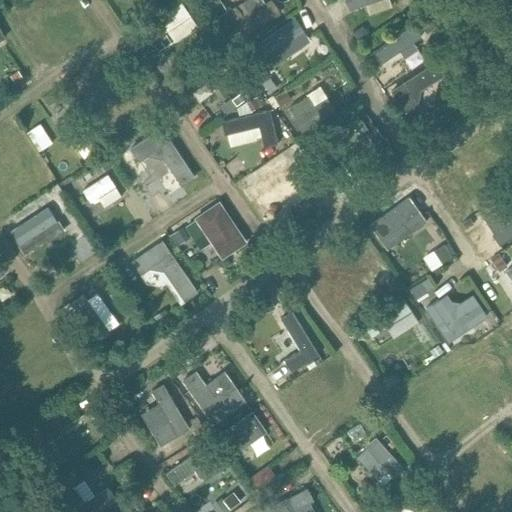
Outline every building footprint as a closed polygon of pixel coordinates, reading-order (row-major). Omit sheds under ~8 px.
[(57,2),(55,0),(35,0),(18,10),(24,21),(57,2)] [(238,7),(218,20),(233,43),(280,12),(272,0),(268,0),(264,3),(258,8),(244,17),(238,7)] [(346,0),(351,11),(384,0),(346,0)] [(196,25),(180,2),(142,27),(150,39),(167,28),(174,39),(196,25)] [(287,56),(310,40),(294,17),(256,43),(264,55),(279,45),(287,56)] [(411,41),(420,34),(412,24),(371,53),(378,63),(399,48),(404,56),(415,48),(411,41)] [(363,26),(352,33),(359,44),(370,37),(363,26)] [(230,61),(221,50),(181,82),(189,93),(230,61)] [(390,90),(411,123),(423,116),(415,104),(417,91),(451,69),(443,56),(390,90)] [(10,75),(15,82),(22,77),(18,70),(10,75)] [(231,99),(236,105),(247,97),(243,90),(231,99)] [(96,91),(88,97),(109,128),(118,122),(96,91)] [(304,129),(334,111),(326,97),(314,104),(308,94),(289,106),(304,129)] [(269,111),(221,122),(224,135),(227,134),(239,131),(242,143),(256,140),(256,138),(260,137),(263,147),(278,144),(269,111)] [(95,150),(70,112),(58,121),(83,158),(95,150)] [(343,190),(354,183),(340,161),(343,145),(366,129),(358,118),(314,147),(343,190)] [(43,123),(30,130),(41,150),(55,142),(43,123)] [(170,193),(199,176),(169,125),(118,154),(132,177),(162,160),(170,173),(162,178),(170,193)] [(294,170),(287,160),(250,186),(257,196),(294,170)] [(441,178),(461,210),(485,195),(465,163),(441,178)] [(107,177),(84,192),(92,203),(99,198),(105,208),(121,198),(107,177)] [(7,221),(28,250),(65,223),(44,194),(7,221)] [(370,225),(363,230),(369,238),(375,233),(385,247),(425,219),(408,196),(369,224),(370,225)] [(244,241),(218,201),(194,216),(221,257),(244,241)] [(500,242),(511,234),(511,219),(504,225),(494,211),(484,218),(500,242)] [(180,246),(195,238),(187,225),(172,233),(180,246)] [(186,298),(198,290),(163,239),(133,260),(142,272),(151,266),(166,269),(186,298)] [(449,242),(425,254),(432,269),(456,257),(449,242)] [(338,290),(347,302),(374,283),(347,244),(318,264),(337,291),(338,290)] [(460,302),(474,291),(465,282),(452,293),(460,302)] [(416,299),(426,292),(420,283),(410,289),(416,299)] [(74,301),(101,338),(112,330),(86,293),(74,301)] [(393,338),(418,321),(403,299),(365,324),(372,336),(386,327),(393,338)] [(447,338),(485,313),(479,305),(452,322),(438,300),(427,307),(447,338)] [(317,354),(291,311),(280,316),(300,349),(284,359),(290,370),(317,354)] [(0,338),(0,356),(9,350),(0,338)] [(438,346),(430,351),(434,358),(442,352),(438,346)] [(209,380),(225,370),(216,356),(201,366),(209,380)] [(291,385),(299,399),(328,381),(340,401),(354,392),(334,360),(291,385)] [(431,413),(460,396),(453,385),(460,381),(448,360),(439,366),(443,373),(416,388),(431,413)] [(33,368),(9,385),(29,412),(53,395),(33,368)] [(196,371),(185,379),(215,423),(247,400),(238,386),(228,393),(211,390),(196,371)] [(153,430),(161,444),(188,428),(163,384),(153,390),(171,420),(153,430)] [(252,413),(222,434),(235,453),(265,432),(252,413)] [(48,474),(59,467),(58,465),(44,444),(59,435),(50,422),(35,432),(25,439),(47,473),(48,474)] [(375,436),(365,446),(366,448),(356,457),(381,486),(392,476),(393,478),(404,468),(402,467),(375,436)] [(462,458),(508,506),(511,502),(511,463),(486,436),(462,458)] [(208,444),(167,473),(175,484),(195,470),(200,477),(211,470),(214,474),(225,466),(218,455),(216,456),(208,444)] [(268,464),(258,471),(268,485),(278,478),(268,464)] [(98,495),(86,478),(61,495),(72,511),(95,511),(117,497),(110,487),(98,495)] [(308,487),(278,502),(282,511),(297,511),(296,509),(314,500),(308,487)] [(221,499),(212,506),(216,511),(227,511),(230,510),(222,501),(221,499)] [(421,511),(411,499),(394,511),(421,511)]
